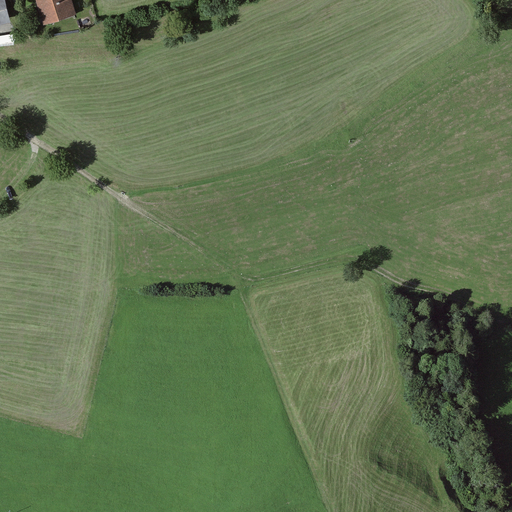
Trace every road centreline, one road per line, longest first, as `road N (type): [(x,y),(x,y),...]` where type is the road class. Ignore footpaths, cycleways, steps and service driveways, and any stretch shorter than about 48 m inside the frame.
road 1 (track): [(332,511),(244,287),(212,256),(0,115)]
road 2 (track): [(244,287),(336,256),(511,321)]
